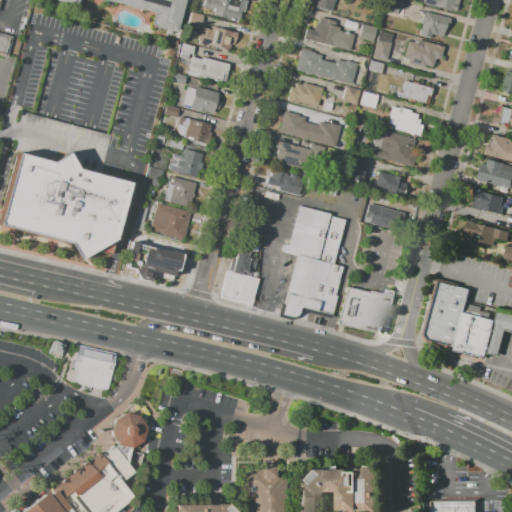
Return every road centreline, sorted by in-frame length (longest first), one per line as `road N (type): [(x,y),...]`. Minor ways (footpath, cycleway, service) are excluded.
road 1 (primary): [(0,307),(412,414)]
road 2 (residential): [(491,0),(402,342)]
road 3 (residential): [(195,314),(278,0)]
road 4 (primary): [(511,418),(316,347)]
road 5 (primary): [(316,347),(147,303)]
